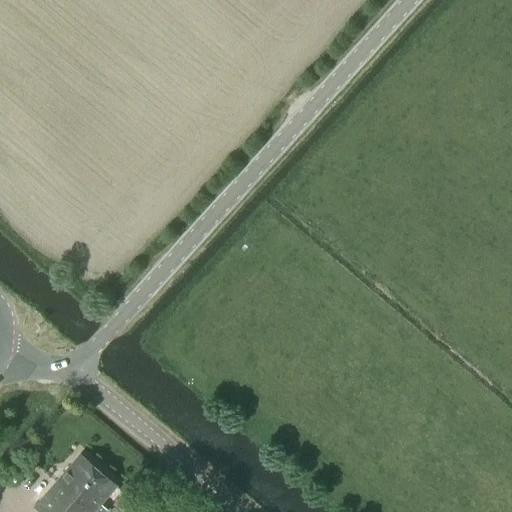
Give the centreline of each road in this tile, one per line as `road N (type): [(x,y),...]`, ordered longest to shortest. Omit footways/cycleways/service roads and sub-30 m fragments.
road 1 (unclassified): [(79,370),(417,0)]
road 2 (unclassified): [(241,511),(79,370)]
